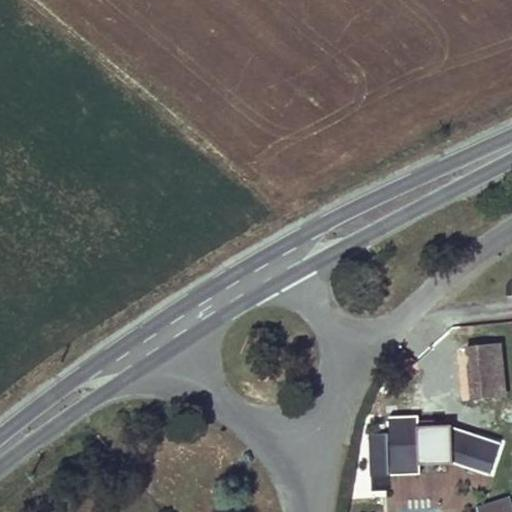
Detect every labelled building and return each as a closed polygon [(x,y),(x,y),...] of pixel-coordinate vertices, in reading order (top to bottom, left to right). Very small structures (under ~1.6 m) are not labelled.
[(499,345),(467,348),(472,400),(504,397),(499,345)] [(457,348),(462,401),(472,400),(467,348),(457,348)] [(390,476),(421,476),(421,465),(449,464),(488,478),(496,456),(464,445),(468,435),(454,431),(432,431),(431,425),(418,425),(418,418),(389,418),(390,476)] [(453,425),(431,425),(432,431),(454,431),(468,435),(469,430),(453,425)] [(468,435),(464,445),(496,456),(499,445),(468,435)] [(421,465),(421,476),(447,475),(484,488),(488,478),(449,464),(421,465)] [(475,501),(477,511),(511,511),(511,500),(510,494),(475,501)]
